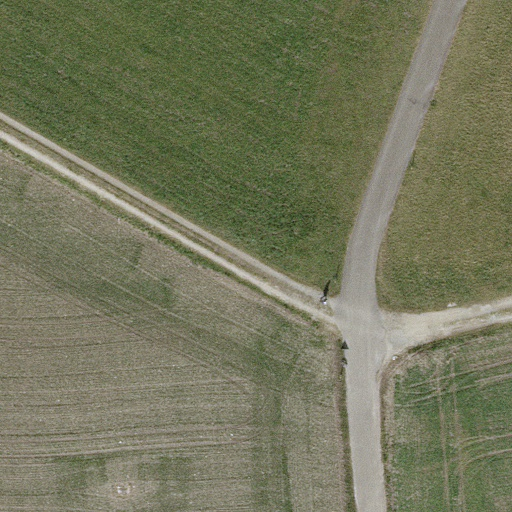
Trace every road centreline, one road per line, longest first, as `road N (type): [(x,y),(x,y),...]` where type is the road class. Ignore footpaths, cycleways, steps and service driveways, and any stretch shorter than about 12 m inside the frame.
road 1 (track): [(0,123),(366,332),(417,333),(511,309)]
road 2 (track): [(373,511),(358,271),(458,0)]
